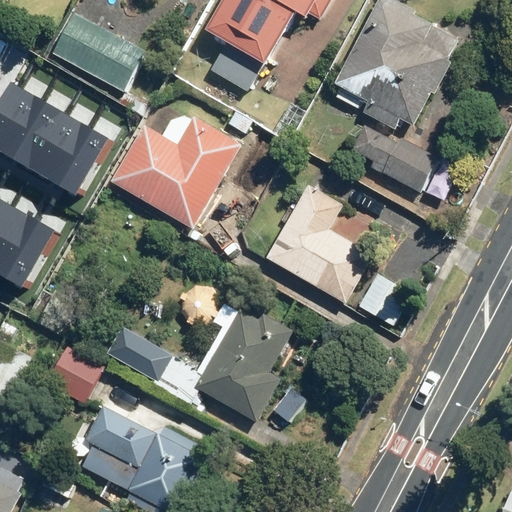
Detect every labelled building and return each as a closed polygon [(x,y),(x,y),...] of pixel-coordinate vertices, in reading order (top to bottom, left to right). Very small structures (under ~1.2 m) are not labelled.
[(238,0),(221,30),(236,39),(218,70),(256,92),(274,61),(281,65),(313,11),(329,21),(341,0),(238,0)] [(407,0),(390,0),(346,84),(378,101),(372,113),(404,130),(410,119),(425,127),(443,93),(446,95),(463,63),(460,61),(462,57),(461,57),(470,40),(443,26),(444,24),(426,15),(428,11),(407,0)] [(155,53),(82,13),(60,53),(133,93),(155,53)] [(169,86),(148,72),(127,104),(148,118),(169,86)] [(17,87),(0,116),(0,151),(87,201),(120,145),(17,87)] [(313,111),(293,101),(270,145),(290,156),(313,111)] [(152,125),(119,182),(202,230),(251,145),(202,117),(200,120),(192,116),(178,120),(169,135),(152,125)] [(391,173),(429,194),(448,160),(409,138),(406,143),(373,125),(360,149),(381,161),(377,167),(390,174),(391,173)] [(319,185),(277,258),(356,304),(385,256),(340,229),(354,205),(319,185)] [(0,197),(0,269),(31,287),(62,233),(0,197)] [(422,293),(388,274),(368,308),(402,328),(422,293)] [(84,298),(61,285),(42,323),(65,335),(84,298)] [(279,373),(303,331),(268,311),(264,318),(249,309),(224,353),(218,350),(207,370),(134,329),(118,356),(162,381),(161,384),(199,405),(208,390),(267,423),(292,380),(279,373)] [(0,336),(0,394),(17,403),(42,357),(16,344),(27,324),(11,316),(0,336)] [(72,348),(52,385),(90,406),(111,370),(72,348)] [(116,407),(89,471),(185,511),(191,511),(217,450),(116,407)] [(60,465),(46,484),(75,505),(89,486),(60,465)] [(0,511),(20,511),(34,487),(0,468),(0,511)]
